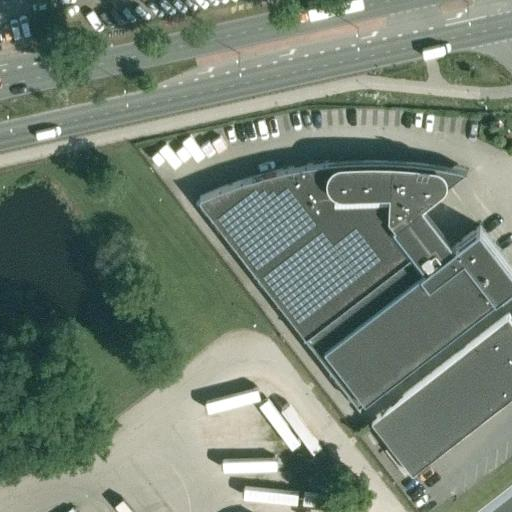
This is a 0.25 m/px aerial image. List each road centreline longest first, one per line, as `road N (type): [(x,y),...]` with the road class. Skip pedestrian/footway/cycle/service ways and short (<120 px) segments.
road 1 (primary): [(0,140),(511,29)]
road 2 (unknown): [(399,511),(298,382),(273,358),(245,355),(119,435),(177,511)]
road 3 (primary): [(404,0),(0,87)]
